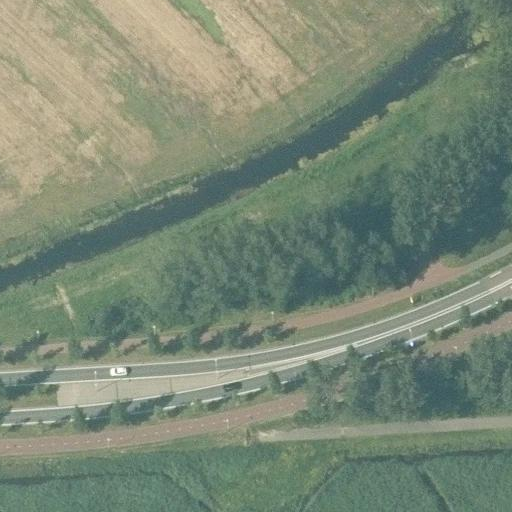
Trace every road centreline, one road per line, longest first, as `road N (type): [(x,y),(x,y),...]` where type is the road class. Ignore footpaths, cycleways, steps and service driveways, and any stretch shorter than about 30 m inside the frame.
road 1 (unknown): [(0,310),(24,309),(134,265),(473,97)]
road 2 (tertiary): [(0,416),(227,390),(307,370),(351,346)]
road 3 (tertiary): [(351,346),(0,380)]
road 4 (unclassified): [(511,421),(246,437)]
road 5 (tertiary): [(351,346),(511,279)]
